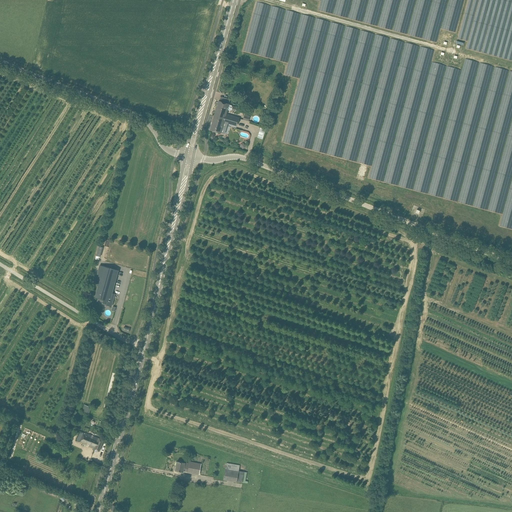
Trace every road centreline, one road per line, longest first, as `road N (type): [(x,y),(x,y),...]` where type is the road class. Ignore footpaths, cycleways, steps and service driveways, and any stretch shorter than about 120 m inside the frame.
road 1 (unclassified): [(511,262),(244,158),(189,156)]
road 2 (unclassified): [(189,156),(168,149),(140,116),(0,61)]
road 3 (tertiary): [(145,345),(189,156)]
road 4 (tertiary): [(99,511),(145,345)]
road 5 (residential): [(145,345),(0,265)]
road 6 (tertiary): [(189,156),(233,0)]
